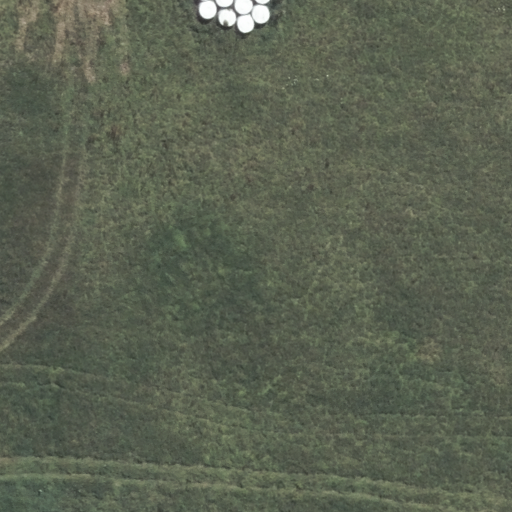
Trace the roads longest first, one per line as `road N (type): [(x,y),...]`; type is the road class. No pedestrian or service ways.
road 1 (unknown): [(349,0),(405,110),(511,217)]
road 2 (unknown): [(0,103),(181,0)]
